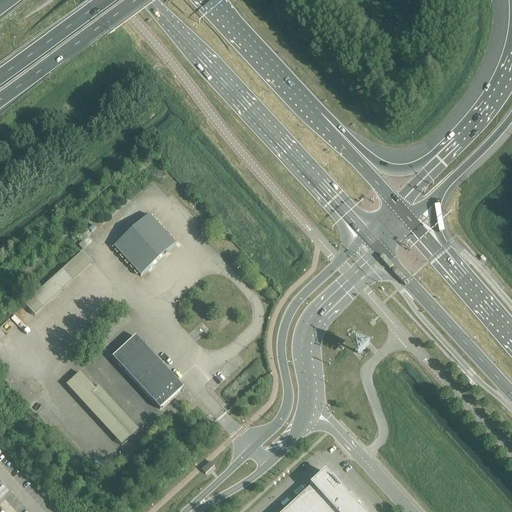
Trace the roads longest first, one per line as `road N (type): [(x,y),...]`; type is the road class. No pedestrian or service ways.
road 1 (unclassified): [(338,262),(115,0)]
road 2 (trunk): [(144,0),(365,236)]
road 3 (trunk): [(358,162),(209,0)]
road 4 (tertiary): [(338,262),(285,320),(287,405),(252,448)]
road 5 (trunk): [(380,252),(511,394)]
road 6 (motorway): [(0,100),(135,0)]
road 7 (unclassified): [(511,455),(402,332)]
road 8 (tertiary): [(309,413),(309,324),(354,279)]
road 9 (unclassified): [(362,459),(383,436),(365,375),(402,332)]
road 10 (motorway): [(0,75),(104,0)]
